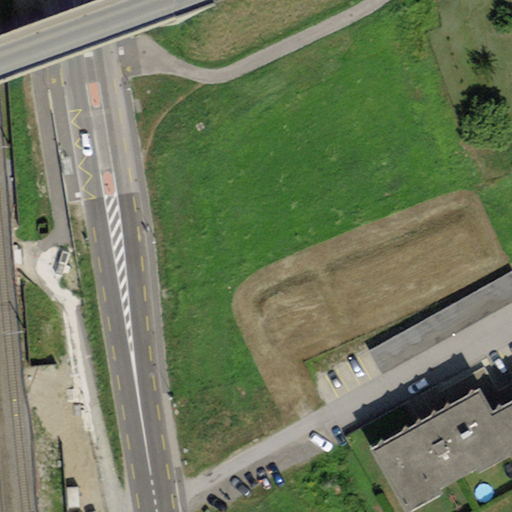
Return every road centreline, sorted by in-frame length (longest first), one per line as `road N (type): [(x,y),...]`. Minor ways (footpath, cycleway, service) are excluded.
road 1 (primary): [(157,511),(78,0)]
road 2 (unclassified): [(0,55),(152,0)]
